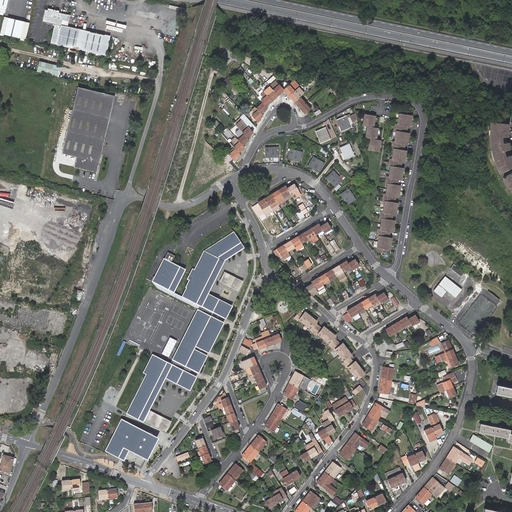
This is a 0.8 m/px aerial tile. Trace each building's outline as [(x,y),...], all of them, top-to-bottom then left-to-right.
[(70,13),(45,7),(42,20),(54,23),(49,41),(105,54),(109,35),(67,25),(70,13)] [(23,20),(6,16),(3,31),(19,35),(23,20)] [(39,61),(38,73),(60,76),(62,65),(39,61)] [(232,69),(229,72),(236,80),(239,77),(232,69)] [(272,89),(278,95),(283,90),(281,87),(278,84),(274,88),(272,89)] [(289,84),(283,90),(289,96),(294,91),(290,86),(289,84)] [(462,89),(463,96),(473,95),(472,87),(468,87),(467,85),(465,85),(465,89),(462,89)] [(115,95),(78,86),(62,153),(76,156),(74,166),(97,172),(115,95)] [(272,100),(278,95),(272,89),(271,87),(270,86),(264,91),(266,94),(272,100)] [(333,89),(329,92),(334,98),(338,94),(333,89)] [(265,106),(272,100),(266,94),(264,91),(259,95),(262,98),(260,100),(261,101),(262,102),(265,106)] [(294,91),(289,96),(294,102),(300,97),(295,92),(294,91)] [(300,97),(294,102),(300,108),(305,103),(301,98),(300,97)] [(267,108),(265,106),(262,102),(258,107),(256,108),(257,109),(259,111),(261,113),(267,108)] [(305,103),(300,108),(305,114),(311,109),(306,104),(305,103)] [(400,195),(402,184),(399,184),(400,177),(402,178),(404,167),(401,166),(402,160),(405,160),(406,149),(404,149),(405,142),(407,143),(409,132),(406,131),(407,125),(410,125),(411,114),(408,114),(409,110),(401,109),(401,113),(399,113),(397,123),(395,123),(394,130),(396,130),(395,141),(393,141),(392,147),(394,148),(392,158),(390,158),(389,165),(392,165),(390,176),(388,176),(387,182),(389,183),(388,193),(386,193),(385,200),(387,200),(385,211),(383,211),(382,217),(384,218),(383,228),(381,228),(380,235),(382,235),(380,246),(382,246),(382,250),(389,251),(390,247),(393,248),(394,237),(392,236),(393,230),(395,230),(397,219),(394,219),(395,212),(398,213),(399,202),(397,201),(397,195),(400,195)] [(264,116),(261,113),(259,111),(254,115),(253,116),(258,121),(264,116)] [(374,129),(375,117),(371,116),(371,115),(366,114),(364,125),(368,126),(366,138),(371,138),(369,150),(379,152),(381,142),(376,141),(378,129),(374,129)] [(342,124),(345,131),(352,128),(347,116),(338,120),(340,125),(342,124)] [(508,135),(508,124),(492,122),(492,129),(490,128),(490,130),(490,134),(492,134),(493,149),(491,149),(494,159),(495,158),(501,172),(511,165),(511,156),(511,154),(505,156),(503,150),(510,148),(509,141),(502,142),(501,139),(501,135),(508,135)] [(243,132),(248,138),(254,133),(246,124),(240,130),(243,132)] [(211,125),(209,132),(212,136),(217,132),(211,125)] [(320,135),(324,143),(331,140),(326,128),(316,132),(318,136),(320,135)] [(238,140),(243,145),(250,140),(248,138),(243,132),(238,137),(239,139),(238,140)] [(235,149),(239,153),(245,148),(243,145),(238,140),(234,144),(236,146),(234,147),(235,149)] [(350,144),(340,148),(345,161),(355,156),(350,144)] [(272,155),(280,155),(280,147),(266,148),(266,158),(273,158),(272,155)] [(241,155),(239,153),(235,149),(230,154),(229,155),(235,161),(241,155)] [(294,158),(301,160),(303,152),(291,149),(288,159),(293,160),(294,158)] [(314,166),(321,170),(325,164),(314,157),(309,166),(313,168),(314,166)] [(353,177),(356,174),(354,172),(351,169),(347,172),(353,177)] [(343,180),(334,171),(327,178),(330,182),(332,180),(337,185),(339,184),(343,180)] [(511,171),(503,177),(511,188),(510,189),(511,191),(511,171)] [(341,187),(339,184),(337,185),(332,180),(330,182),(336,187),(334,189),(337,191),(341,187)] [(295,184),(288,189),(290,192),(292,195),(298,191),(295,184)] [(286,186),(279,190),(283,197),(290,192),(288,189),(286,186)] [(346,198),(351,204),(357,200),(349,189),(341,195),(344,199),(346,198)] [(278,204),(279,205),(286,201),(285,200),(283,197),(279,190),(272,195),(278,204)] [(265,199),(269,206),(270,205),(272,207),(278,204),(272,195),(265,199)] [(262,210),(269,206),(265,199),(258,203),(260,205),(262,210)] [(302,211),(304,215),(308,212),(302,202),(298,205),(302,211)] [(257,209),(255,210),(262,222),(266,220),(259,208),(257,209)] [(328,223),(321,227),(323,231),(324,233),(325,233),(326,233),(331,229),(328,223)] [(319,224),(312,228),(316,235),(318,234),(323,231),(321,227),(319,224)] [(312,228),(305,232),(309,239),(316,235),(312,228)] [(208,350),(215,335),(213,334),(215,330),(221,329),(226,323),(220,319),(211,315),(213,310),(223,315),(228,304),(213,296),(212,298),(208,296),(207,298),(203,297),(207,289),(205,288),(219,260),(215,258),(216,256),(219,257),(240,243),(231,230),(202,249),(193,269),(191,268),(186,277),(188,278),(185,285),(186,286),(181,295),(200,304),(198,307),(198,308),(200,309),(176,359),(173,358),(171,363),(153,355),(144,372),(147,374),(128,413),(141,419),(163,375),(165,376),(168,371),(172,372),(169,378),(187,387),(193,375),(183,370),(185,365),(195,371),(202,372),(206,364),(200,361),(200,360),(203,361),(207,354),(195,348),(196,345),(208,350)] [(305,232),(298,236),(302,243),(304,242),(309,239),(305,232)] [(310,241),(312,245),(316,242),(315,239),(317,237),(316,235),(309,239),(310,241)] [(298,236),(291,241),(295,248),(296,250),(297,251),(304,247),(302,243),(298,236)] [(291,241),(284,245),(288,252),(290,251),(295,248),(291,241)] [(335,241),(331,243),(336,251),(340,249),(335,241)] [(288,252),(284,245),(273,251),(277,258),(281,256),(283,260),(290,255),(288,252)] [(173,254),(166,250),(153,275),(152,274),(149,279),(160,284),(169,289),(179,268),(180,266),(169,260),(173,254)] [(356,259),(349,263),(351,268),(352,270),(353,271),(354,270),(360,266),(356,259)] [(347,261),(340,265),(344,272),(345,271),(351,268),(349,263),(347,261)] [(301,266),(298,268),(301,274),(308,270),(307,268),(303,262),(300,264),(301,266)] [(338,275),(344,272),(340,265),(333,269),(337,276),(338,278),(339,280),(346,276),(345,274),(339,278),(338,275)] [(198,307),(200,304),(181,295),(172,290),(181,270),(179,268),(169,289),(160,284),(158,287),(198,307)] [(466,281),(469,277),(459,268),(456,272),(456,273),(466,281)] [(333,269),(326,273),(330,280),(331,280),(337,276),(333,269)] [(241,280),(225,271),(221,279),(238,287),(241,280)] [(318,278),(322,285),(324,284),(330,280),(326,273),(318,278)] [(312,296),(325,289),(324,287),(322,285),(318,278),(311,282),(312,284),(304,289),(310,294),(312,296)] [(450,280),(438,294),(446,301),(451,294),(460,301),(466,294),(450,280)] [(357,281),(353,284),(357,290),(361,288),(357,281)] [(385,292),(377,297),(381,303),(381,304),(383,303),(389,299),(385,294),(385,292)] [(376,294),(368,299),(372,306),(373,307),(381,303),(377,297),(376,294)] [(368,299),(361,303),(365,310),(367,309),(372,306),(368,299)] [(354,307),(358,314),(360,313),(365,310),(361,303),(354,307)] [(351,318),(352,317),(358,314),(354,307),(347,311),(348,312),(351,318)] [(322,328),(300,310),(294,318),(310,330),(329,346),(334,350),(356,381),(365,374),(356,361),(354,363),(350,358),(353,356),(342,343),(341,344),(335,338),(336,337),(323,326),(322,328)] [(416,315),(409,320),(411,324),(413,326),(415,325),(420,322),(416,315)] [(407,317),(400,321),(404,328),(406,328),(411,324),(409,320),(407,317)] [(400,321),(393,326),(397,333),(398,332),(404,328),(400,321)] [(386,330),(390,337),(391,336),(397,333),(393,326),(386,330)] [(262,337),(264,340),(271,337),(269,331),(261,334),(262,337)] [(282,341),(281,340),(279,334),(271,337),(274,344),(282,341)] [(170,337),(163,353),(170,357),(177,340),(170,337)] [(256,343),(258,349),(259,351),(267,347),(264,340),(262,337),(255,340),(256,343)] [(267,347),(274,344),(271,337),(264,340),(267,347)] [(439,338),(429,343),(431,347),(441,341),(439,338)] [(253,344),(245,339),(243,344),(250,348),(253,344)] [(443,362),(449,360),(456,356),(449,340),(442,343),(446,352),(440,355),(443,362)] [(439,345),(427,349),(430,355),(442,351),(439,345)] [(456,356),(449,360),(452,368),(460,365),(456,356)] [(257,364),(254,357),(252,357),(247,360),(243,361),(242,363),(245,370),(250,367),(257,364)] [(254,375),(261,372),(257,364),(250,367),(251,368),(247,370),(250,377),(254,375)] [(395,369),(384,367),(382,379),(393,382),(395,369)] [(305,376),(298,372),(296,371),(290,383),(299,388),(305,376)] [(257,383),(264,380),(261,372),(254,375),(257,383)] [(457,382),(454,373),(445,377),(447,382),(438,385),(441,393),(446,391),(453,388),(452,384),(457,382)] [(238,374),(231,377),(233,380),(232,380),(234,384),(242,380),(240,377),(239,377),(238,374)] [(327,380),(322,377),(318,384),(324,387),(327,380)] [(391,395),(393,382),(382,379),(380,393),(391,395)] [(268,387),(264,380),(257,383),(260,390),(266,388),(268,387)] [(351,396),(343,382),(340,384),(348,398),(351,396)] [(293,400),(299,388),(290,383),(284,395),(286,396),(293,400)] [(361,385),(353,390),(355,394),(363,389),(361,385)] [(511,389),(497,387),(496,395),(511,398),(511,389)] [(456,395),(453,388),(446,391),(449,398),(456,395)] [(232,405),(229,397),(222,399),(222,397),(219,402),(218,402),(219,405),(220,405),(222,409),(225,408),(232,405)] [(345,401),(341,403),(342,406),(346,412),(356,406),(353,400),(346,403),(345,401)] [(341,403),(339,401),(333,405),(339,416),(346,412),(342,406),(341,403)] [(385,416),(389,410),(376,402),(369,414),(378,419),(381,414),(385,416)] [(306,407),(298,403),(296,406),(305,411),(306,407)] [(279,404),(272,416),(281,421),(288,410),(279,404)] [(225,408),(228,415),(235,412),(232,405),(225,408)] [(307,416),(295,409),(293,414),(304,420),(307,416)] [(331,422),(335,419),(329,409),(325,411),(331,422)] [(170,422),(150,412),(146,420),(166,430),(170,422)] [(235,412),(228,415),(230,423),(238,420),(235,412)] [(444,432),(436,413),(428,417),(433,428),(436,435),(444,432)] [(371,430),(378,419),(369,414),(362,425),(371,430)] [(281,421),(272,416),(265,427),(274,433),(281,421)] [(424,429),(418,416),(414,418),(420,431),(424,429)] [(156,437),(122,419),(107,448),(120,455),(126,445),(146,455),(156,437)] [(240,428),(238,420),(230,423),(233,430),(240,428)] [(336,431),(332,425),(329,420),(322,424),(325,429),(329,435),(336,431)] [(381,428),(390,434),(392,429),(383,424),(381,428)] [(511,443),(511,434),(510,434),(510,430),(480,425),(478,434),(509,439),(508,443),(511,443)] [(221,426),(212,429),(216,438),(224,435),(221,426)] [(430,442),(438,438),(436,435),(433,428),(425,432),(430,442)] [(329,435),(325,429),(318,433),(322,439),(329,435)] [(370,444),(356,433),(348,444),(356,450),(360,444),(366,448),(370,444)] [(493,445),(473,434),(469,440),(489,452),(493,445)] [(267,442),(260,436),(251,446),(259,452),(267,442)] [(196,440),(199,448),(206,445),(203,437),(196,440)] [(305,447),(308,452),(311,457),(318,454),(323,451),(316,440),(305,447)] [(296,444),(291,447),(295,453),(299,451),(296,444)] [(340,454),(341,455),(348,460),(356,450),(348,444),(340,454)] [(206,445),(199,448),(202,456),(209,453),(206,445)] [(251,462),(259,452),(251,446),(243,456),(251,462)] [(447,457),(454,462),(461,450),(455,446),(447,457)] [(189,452),(176,456),(178,461),(190,456),(189,452)] [(311,457),(308,452),(300,456),(304,462),(311,457)] [(423,452),(415,455),(418,462),(426,459),(423,452)] [(209,453),(202,456),(205,463),(212,460),(209,453)] [(415,455),(414,454),(407,457),(407,456),(402,458),(405,465),(410,463),(411,466),(412,465),(414,470),(421,467),(418,462),(415,455)] [(478,456),(475,462),(483,466),(486,461),(478,456)] [(11,473),(14,460),(4,457),(1,468),(1,471),(5,472),(11,473)] [(447,473),(454,462),(447,457),(440,469),(447,473)] [(325,473),(333,479),(342,469),(334,463),(334,462),(325,473)] [(183,469),(186,476),(192,473),(188,464),(185,466),(186,468),(183,469)] [(228,473),(236,480),(244,470),(237,464),(228,473)] [(266,475),(256,467),(254,470),(263,478),(266,475)] [(262,480),(254,473),(252,472),(250,474),(251,476),(249,478),(255,483),(257,485),(262,480)] [(297,472),(290,475),(294,481),(300,477),(297,472)] [(220,484),(228,491),(236,480),(228,473),(220,484)] [(317,483),(325,490),(333,479),(325,473),(317,483)] [(404,474),(396,477),(399,484),(407,481),(404,474)] [(452,474),(449,479),(455,484),(459,479),(452,474)] [(294,481),(290,475),(283,479),(286,485),(294,481)] [(399,484),(396,477),(388,481),(391,488),(399,484)] [(447,488),(434,478),(425,487),(431,492),(438,498),(447,488)] [(79,480),(71,481),(72,490),(80,489),(79,480)] [(72,490),(71,481),(62,482),(63,491),(72,490)] [(422,503),(431,492),(425,487),(416,498),(422,503)] [(273,497),(277,503),(288,497),(283,488),(278,491),(279,493),(273,497)] [(116,490),(108,491),(108,499),(117,499),(116,490)] [(108,499),(108,491),(99,491),(100,500),(108,499)] [(303,502),(311,508),(319,497),(311,491),(303,502)] [(252,495),(247,501),(251,504),(256,497),(252,495)] [(375,499),(378,505),(386,502),(383,495),(375,499)] [(269,508),(277,503),(273,497),(266,501),(269,508)] [(370,509),(378,505),(375,499),(367,502),(370,509)] [(327,504),(334,509),(337,505),(330,501),(327,504)] [(295,511),(308,511),(311,508),(303,502),(295,511)]
